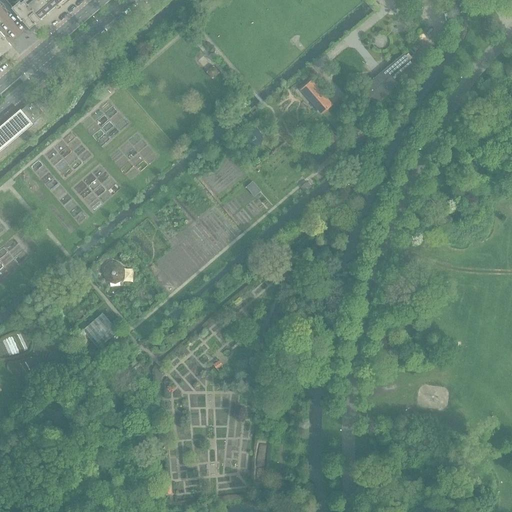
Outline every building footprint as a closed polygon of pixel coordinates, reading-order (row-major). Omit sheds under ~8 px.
[(42,19),(41,19),(25,0),(20,0),(12,7),(30,28),(36,23),(37,23),(42,19)] [(25,0),(41,19),(46,15),(45,13),(53,6),(59,1),(61,2),(63,0),(25,0)] [(0,54),(11,45),(0,32),(0,54)] [(374,104),(415,68),(403,54),(383,71),(381,68),(371,76),(373,79),(362,88),(366,94),(362,97),(370,107),(374,103),(374,104)] [(213,65),(206,72),(212,79),(220,73),(213,65)] [(331,105),(311,81),(302,89),(322,113),(331,105)] [(101,101),(110,93),(105,87),(96,95),(101,101)] [(44,114),(33,100),(21,110),(21,114),(29,123),(32,124),(44,114)] [(264,115),(259,109),(253,114),(258,119),(264,115)] [(19,110),(0,125),(0,149),(31,124),(19,110)] [(330,146),(337,139),(332,133),(324,139),(330,146)] [(252,181),(245,187),(253,196),(260,190),(252,181)] [(311,187),(307,183),(307,182),(301,187),(301,188),(305,192),(311,187)] [(117,268),(121,265),(114,257),(111,260),(106,260),(107,261),(105,262),(102,263),(101,265),(100,267),(100,269),(100,271),(101,273),(102,275),(104,276),(106,277),(108,277),(111,277),(113,276),(114,274),(115,273),(117,273),(117,268)] [(118,331),(102,313),(82,331),(98,348),(118,331)] [(220,360),(213,364),(217,369),(223,365),(220,360)]
